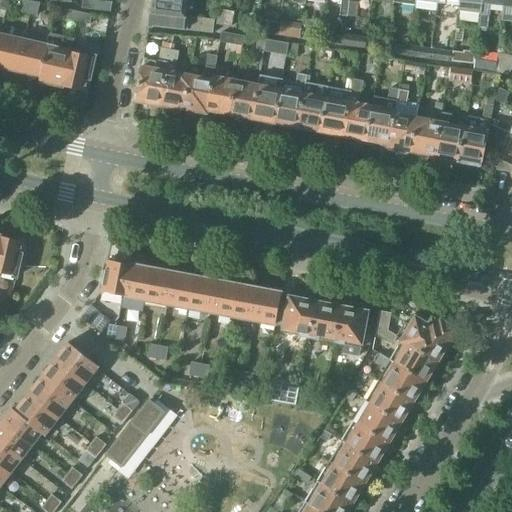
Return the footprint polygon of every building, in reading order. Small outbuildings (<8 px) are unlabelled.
[(30,14),(32,1),(25,0),(24,0),(22,12),(30,14)] [(96,10),(97,0),(93,0),(83,0),(82,8),(96,10)] [(110,11),(112,2),(97,0),(96,10),(110,11)] [(186,0),(154,0),(153,14),(185,17),(186,0)] [(222,10),(230,12),(232,1),(221,0),(218,0),(216,9),(222,10)] [(348,0),(341,0),(340,15),(351,16),(353,2),(348,1),(348,0)] [(461,0),(460,10),(482,13),(483,0),(461,0)] [(483,0),(482,13),(480,27),(487,28),(488,16),(490,4),(504,5),(505,0),(483,0)] [(37,15),(39,3),(32,1),(30,14),(37,15)] [(58,34),(64,9),(56,7),(48,43),(40,77),(39,81),(63,86),(72,48),(74,38),(58,34)] [(77,22),(80,12),(66,9),(64,19),(77,22)] [(232,12),(230,12),(222,10),(221,21),(230,23),(232,12)] [(89,24),(91,14),(80,12),(77,22),(89,24)] [(185,17),(153,14),(151,25),(200,32),(201,19),(185,17)] [(201,19),(200,32),(213,33),(214,21),(201,19)] [(259,20),(258,33),(279,36),(281,23),(259,20)] [(306,20),(306,27),(313,28),(314,20),(306,20)] [(306,31),(305,39),(315,41),(317,33),(306,31)] [(25,37),(1,32),(0,38),(0,67),(17,72),(25,37)] [(242,46),(244,36),(221,32),(220,42),(242,46)] [(366,48),(367,40),(367,36),(346,34),(345,37),(344,45),(344,46),(366,48)] [(344,45),(345,37),(328,35),(327,42),(344,45)] [(25,37),(17,72),(40,77),(48,43),(25,37)] [(264,51),(264,52),(276,54),(279,42),(273,41),(267,40),(266,39),(264,51)] [(410,55),(411,45),(390,43),(388,52),(410,55)] [(411,45),(410,55),(432,58),(433,48),(411,45)] [(298,48),(289,47),(287,59),(296,61),(298,48)] [(72,48),(63,86),(87,91),(95,56),(73,51),(73,48),(72,48)] [(168,62),(171,50),(162,48),(159,60),(168,62)] [(453,51),(433,48),(432,58),(452,61),(453,51)] [(171,50),(168,62),(167,70),(175,71),(178,51),(171,50)] [(190,75),(184,109),(208,114),(209,111),(215,76),(214,76),(218,52),(209,51),(204,78),(190,75)] [(464,52),(462,62),(474,63),(476,54),(464,52)] [(511,70),(511,55),(497,53),(495,73),(509,75),(511,70)] [(259,84),(253,119),(275,123),(281,88),(270,86),(271,77),(267,77),(270,62),(263,61),(260,77),(259,84)] [(161,105),(167,71),(143,66),(136,100),(161,105)] [(472,71),(453,68),(451,78),(471,81),(472,71)] [(167,71),(161,105),(184,109),(190,75),(167,71)] [(281,88),(275,123),(298,127),(304,92),(306,84),(307,76),(307,75),(298,73),(296,82),(283,80),(281,88)] [(215,76),(209,111),(230,115),(237,80),(215,76)] [(350,93),(349,100),(343,135),(365,139),(372,105),(360,102),(364,79),(354,78),(353,85),(345,84),(344,92),(350,93)] [(259,84),(237,80),(230,115),(253,119),(259,84)] [(372,105),(365,139),(388,144),(399,89),(389,88),(387,99),(373,96),(372,105)] [(399,89),(388,144),(388,147),(410,151),(417,117),(405,115),(409,92),(399,90),(399,89)] [(496,99),(504,103),(509,92),(500,89),(496,99)] [(304,92),(298,127),(320,131),(326,96),(304,92)] [(349,100),(326,96),(320,131),(343,135),(349,100)] [(441,114),(441,113),(443,104),(435,102),(433,112),(441,114)] [(464,126),(458,160),(458,162),(482,166),(493,105),(486,104),(484,104),(482,119),(466,116),(464,126)] [(440,121),(440,122),(433,155),(458,160),(464,126),(449,123),(450,115),(441,113),(441,114),(440,121)] [(417,117),(410,151),(433,155),(440,122),(440,121),(417,117)] [(511,174),(511,172),(511,166),(500,162),(496,172),(511,174)] [(2,236),(0,244),(0,272),(16,276),(24,241),(2,236)] [(123,295),(128,264),(107,260),(101,292),(103,292),(123,295)] [(128,264),(123,295),(124,295),(124,296),(144,300),(150,268),(128,264)] [(172,272),(150,268),(144,300),(166,304),(172,272)] [(172,272),(166,304),(188,308),(194,276),(172,272)] [(216,280),(194,276),(188,308),(210,312),(216,280)] [(237,284),(216,280),(210,312),(231,316),(237,284)] [(237,284),(231,316),(253,320),(259,288),(237,284)] [(281,292),(259,288),(253,320),(275,324),(281,292)] [(309,336),(315,301),(289,296),(283,331),(309,336)] [(315,301),(309,336),(334,341),(340,306),(315,301)] [(340,306),(334,341),(333,343),(343,345),(342,352),(359,355),(361,343),(369,345),(374,318),(366,317),(367,311),(340,306)] [(95,312),(87,323),(100,333),(109,323),(95,312)] [(434,359),(396,335),(387,330),(390,314),(379,312),(376,332),(398,346),(390,360),(422,379),(434,359)] [(396,335),(434,359),(453,328),(441,322),(439,325),(433,321),(429,327),(411,317),(407,324),(404,322),(396,335)] [(116,338),(117,326),(108,324),(106,336),(116,338)] [(125,339),(127,327),(117,326),(116,338),(125,339)] [(100,365),(68,341),(54,359),(86,383),(100,365)] [(156,358),(158,345),(150,343),(147,357),(156,358)] [(168,347),(158,345),(156,358),(165,360),(168,347)] [(86,383),(54,359),(41,376),(73,400),(86,383)] [(422,379),(390,360),(378,380),(410,400),(422,379)] [(198,375),(200,363),(191,361),(189,374),(198,375)] [(200,363),(198,375),(206,376),(208,364),(200,363)] [(368,374),(360,369),(355,377),(363,382),(368,374)] [(241,385),(244,371),(235,370),(232,383),(241,385)] [(244,371),(241,385),(250,386),(253,373),(244,371)] [(73,400),(41,376),(28,393),(59,418),(73,400)] [(410,400),(378,380),(365,400),(398,420),(410,400)] [(295,405),(298,389),(268,383),(265,400),(295,405)] [(349,390),(345,397),(352,401),(356,394),(349,390)] [(59,418),(28,393),(15,410),(43,432),(46,435),(59,418)] [(153,405),(148,402),(108,454),(112,457),(109,462),(129,478),(177,415),(157,400),(153,405)] [(398,420),(365,400),(353,420),(386,440),(398,420)] [(135,408),(125,401),(119,409),(128,416),(135,408)] [(15,410),(12,408),(1,421),(32,445),(43,432),(15,410)] [(128,416),(119,409),(113,417),(122,424),(128,416)] [(353,420),(341,440),(374,460),(386,440),(353,420)] [(32,445),(1,421),(0,423),(0,441),(22,459),(32,445)] [(327,426),(324,430),(331,434),(332,435),(335,430),(327,426)] [(331,434),(324,430),(324,429),(319,437),(327,442),(331,434)] [(108,442),(99,435),(93,443),(102,451),(108,442)] [(341,440),(329,461),(361,481),(374,460),(341,440)] [(22,459),(0,441),(0,463),(11,472),(22,459)] [(102,451),(93,443),(87,452),(96,459),(102,451)] [(349,501),(361,481),(329,461),(317,482),(349,501)] [(11,472),(0,463),(0,484),(1,486),(11,472)] [(85,473),(76,466),(69,474),(78,481),(85,473)] [(310,476),(306,473),(298,469),(293,476),(307,484),(311,478),(310,477),(310,476)] [(78,481),(69,474),(63,482),(72,489),(78,481)] [(342,511),(349,501),(317,482),(305,501),(322,511),(342,511)] [(282,511),(293,494),(285,489),(272,509),(276,511),(282,511)] [(64,500),(55,493),(48,501),(57,508),(64,500)] [(54,511),(57,508),(48,501),(42,509),(45,511),(54,511)] [(322,511),(305,501),(298,511),(322,511)]
